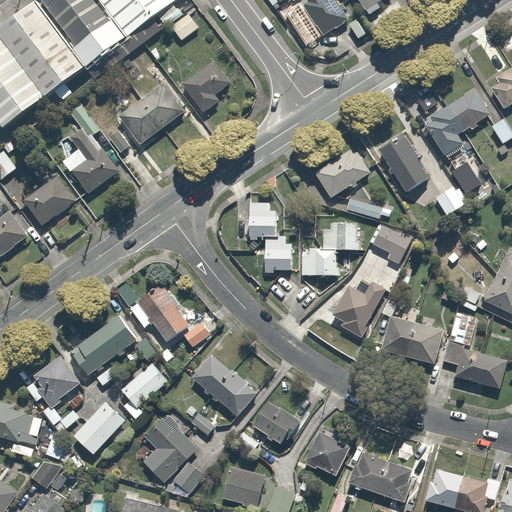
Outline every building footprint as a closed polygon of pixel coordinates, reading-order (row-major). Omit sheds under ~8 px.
[(78,0),(29,0),(28,1),(77,65),(109,40),(78,0)] [(78,0),(109,40),(161,0),(78,0)] [(285,0),(273,0),(270,2),(283,22),(292,15),(283,2),(285,0)] [(347,0),(303,0),(299,3),(321,36),(346,20),(338,8),(348,1),(347,0)] [(354,0),(361,11),(380,0),(354,0)] [(0,122),(72,67),(21,1),(0,17),(0,122)] [(119,61),(168,25),(181,42),(197,30),(182,9),(176,2),(174,3),(152,20),(126,39),(111,50),(119,61)] [(230,80),(214,61),(182,89),(203,113),(216,101),(211,96),(230,80)] [(511,67),(497,76),(501,81),(488,89),(501,111),(511,104),(511,67)] [(184,110),(163,84),(118,119),(138,145),(184,110)] [(489,113),(475,90),(432,116),(435,121),(427,126),(445,156),(461,147),(454,134),(489,113)] [(441,101),(435,92),(417,104),(423,113),(441,101)] [(100,131),(80,106),(68,116),(79,128),(66,138),(76,150),(60,163),(88,198),(122,170),(93,136),(100,131)] [(511,128),(506,118),(492,127),(502,144),(511,138),(511,128)] [(463,203),(415,130),(381,152),(408,194),(413,191),(422,205),(435,196),(447,214),(463,203)] [(155,179),(120,133),(107,143),(142,189),(155,179)] [(373,173),(356,147),(313,175),(330,200),(373,173)] [(4,149),(0,152),(0,169),(7,178),(19,168),(4,149)] [(79,202),(59,176),(21,205),(42,231),(79,202)] [(387,209),(351,199),(348,211),(384,221),(387,209)] [(271,201),(250,200),(248,239),(264,240),(263,273),(272,274),(272,270),(291,270),(292,244),(284,244),(284,235),(276,234),(277,210),(270,210),(271,201)] [(0,254),(26,235),(10,213),(0,220),(0,254)] [(368,245),(389,255),(388,259),(401,265),(405,256),(414,238),(380,221),(368,245)] [(303,248),(302,252),(302,276),(335,276),(336,250),(360,251),(361,224),(334,223),(334,228),(321,228),(321,249),(303,248)] [(510,318),(511,313),(511,252),(510,251),(481,301),(510,318)] [(360,341),(386,290),(372,283),(366,295),(347,285),(330,317),(340,322),(337,330),(360,341)] [(161,285),(129,308),(144,329),(152,323),(166,342),(190,325),(161,285)] [(470,311),(481,295),(469,286),(458,302),(470,311)] [(443,332),(395,319),(400,302),(386,298),(380,319),(389,321),(381,352),(434,366),(443,332)] [(478,320),(457,314),(443,362),(457,366),(454,379),(498,391),(506,361),(474,352),(476,347),(471,345),(478,320)] [(121,315),(70,352),(87,376),(138,338),(121,315)] [(201,321),(183,334),(195,351),(213,337),(201,321)] [(175,359),(168,348),(156,355),(163,366),(175,359)] [(209,354),(189,378),(236,415),(255,390),(209,354)] [(37,402),(41,399),(47,407),(52,403),(80,381),(59,355),(31,377),(24,368),(15,374),(37,402)] [(121,390),(130,401),(123,407),(135,421),(150,408),(145,402),(169,381),(152,362),(121,390)] [(15,403),(0,399),(0,437),(37,447),(39,437),(31,435),(36,417),(12,412),(15,403)] [(128,419),(106,400),(87,421),(76,433),(73,437),(94,456),(128,419)] [(61,434),(68,426),(76,433),(87,421),(73,409),(64,419),(52,403),(47,407),(42,411),(61,434)] [(297,421),(265,403),(250,429),(282,447),(297,421)] [(197,412),(189,421),(208,437),(216,428),(197,412)] [(203,446),(169,413),(146,437),(156,446),(141,462),(178,498),(205,471),(191,458),(203,446)] [(261,442),(243,431),(236,443),(254,454),(261,442)] [(332,437),(319,432),(305,468),(332,479),(344,449),(330,443),(332,437)] [(71,451),(52,440),(29,480),(49,491),(71,451)] [(413,471),(361,454),(351,486),(402,503),(413,471)] [(265,478),(231,467),(221,499),(255,510),(265,478)] [(461,511),(482,511),(486,497),(499,501),(504,481),(487,477),(486,483),(438,471),(435,483),(429,482),(424,502),(430,504),(461,511)] [(511,511),(511,480),(508,480),(497,511),(511,511)] [(0,511),(2,511),(17,493),(0,481),(0,511)] [(263,504),(270,507),(268,511),(289,511),(297,490),(278,484),(277,488),(270,486),(263,504)] [(67,511),(69,510),(42,490),(25,511),(67,511)] [(348,511),(354,501),(340,494),(329,511),(348,511)] [(180,511),(123,499),(119,511),(180,511)]
